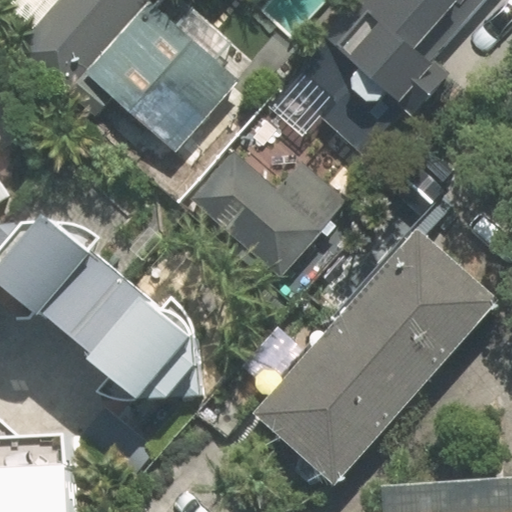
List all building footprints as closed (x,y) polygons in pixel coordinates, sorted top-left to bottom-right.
[(68,0),(19,56),(66,98),(152,0),(68,0)] [(271,0),(263,10),(292,36),(323,0),(271,0)] [(471,0),(359,0),(324,40),(405,112),(438,75),(419,59),(471,0)] [(154,9),(90,80),(170,150),(233,79),(154,9)] [(290,93),(365,159),(397,123),(321,57),(290,93)] [(195,206),(282,283),(352,205),(304,162),(276,193),(237,158),(195,206)] [(0,298),(139,420),(199,353),(50,222),(0,277),(0,298)] [(339,494),(503,309),(417,233),(253,418),(339,494)] [(156,456),(107,414),(82,443),(131,485),(156,456)] [(0,511),(77,511),(74,439),(0,442),(0,511)] [(511,511),(511,485),(383,492),(384,511),(511,511)]
